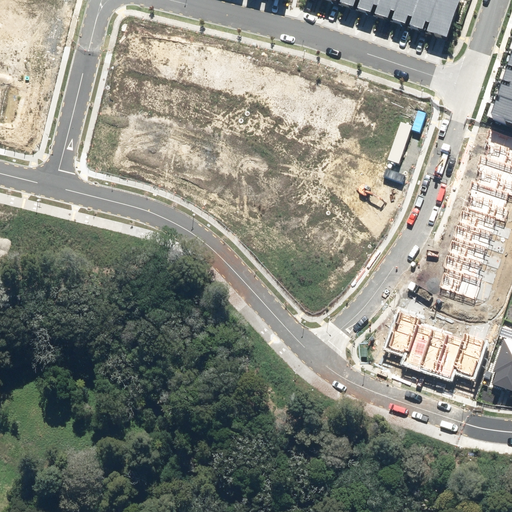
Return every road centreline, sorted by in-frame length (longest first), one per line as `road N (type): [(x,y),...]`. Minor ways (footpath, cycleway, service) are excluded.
road 1 (residential): [(316,357),(199,238),(55,179)]
road 2 (residential): [(467,84),(399,252),(316,357)]
road 3 (residential): [(467,84),(171,0)]
road 4 (residential): [(511,430),(392,396),(316,357)]
road 5 (residential): [(103,0),(55,179)]
